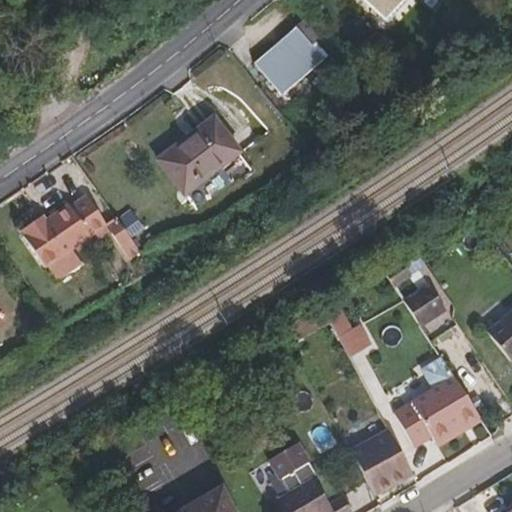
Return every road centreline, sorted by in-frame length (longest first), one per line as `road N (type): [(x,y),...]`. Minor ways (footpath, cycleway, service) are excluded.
road 1 (secondary): [(0,180),(240,0)]
road 2 (track): [(64,0),(29,51),(55,113),(54,142)]
